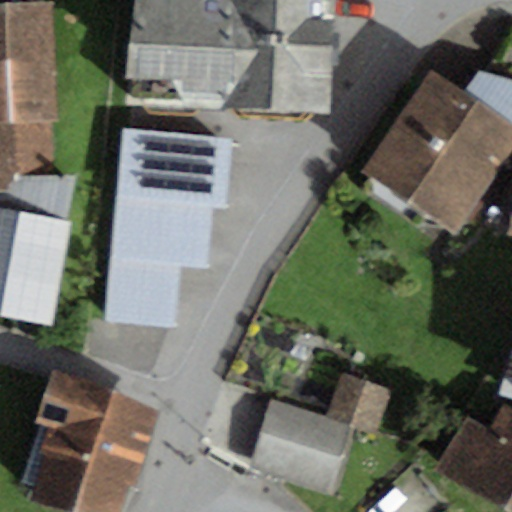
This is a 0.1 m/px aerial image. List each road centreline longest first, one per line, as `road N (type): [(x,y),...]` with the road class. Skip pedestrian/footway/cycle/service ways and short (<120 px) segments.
road 1 (unclassified): [(189,405),(253,265),(326,151),(420,28),(455,0)]
road 2 (residential): [(0,346),(189,405)]
